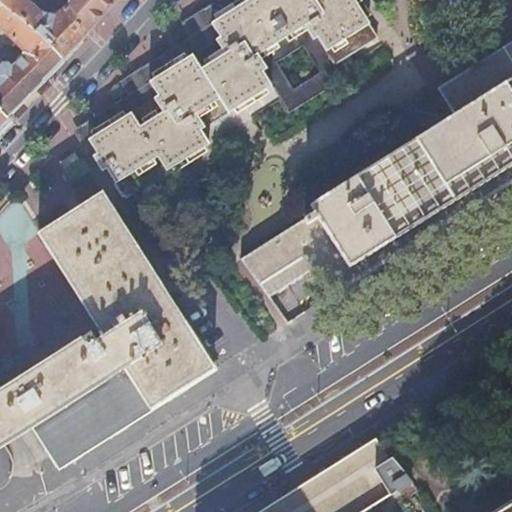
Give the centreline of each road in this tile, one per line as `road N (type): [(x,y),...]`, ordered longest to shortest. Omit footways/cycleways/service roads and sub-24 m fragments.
road 1 (primary): [(511,250),(98,511)]
road 2 (primary): [(190,511),(511,311)]
road 3 (unclassified): [(145,0),(0,156)]
